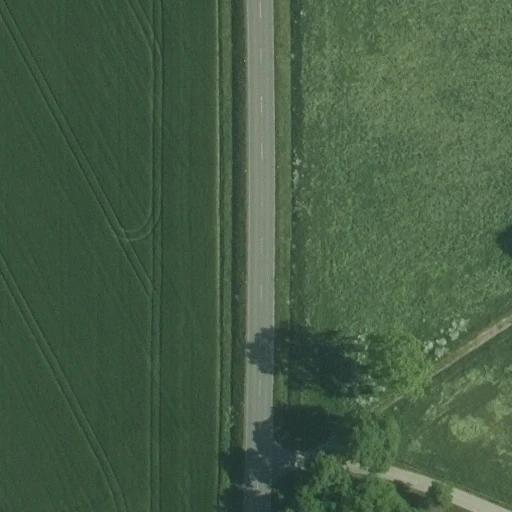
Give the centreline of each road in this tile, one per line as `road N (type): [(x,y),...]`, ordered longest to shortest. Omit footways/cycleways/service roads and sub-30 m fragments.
road 1 (tertiary): [(259,0),(255,511)]
road 2 (track): [(309,460),(511,320)]
